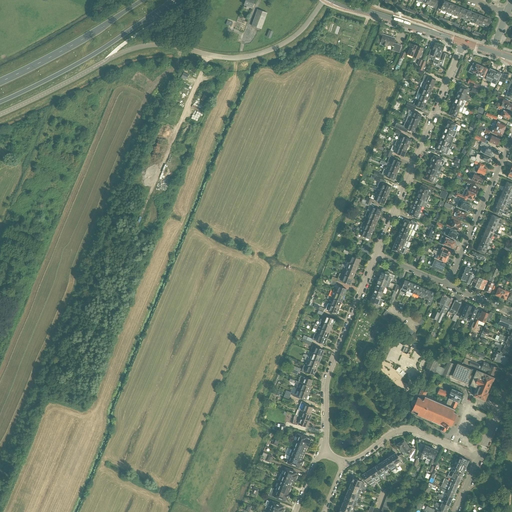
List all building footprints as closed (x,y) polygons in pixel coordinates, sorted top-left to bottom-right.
[(429,0),(428,5),(434,7),(433,9),(436,10),(439,3),(436,1),(436,0),(429,0)] [(437,11),(439,12),(440,10),(446,12),(450,3),(444,1),(443,4),(440,3),(437,11)] [(450,3),(446,12),(452,14),(456,6),(450,3)] [(456,6),(452,14),(458,17),(462,8),(456,6)] [(462,8),(458,17),(464,19),(467,10),(462,8)] [(258,9),(252,26),(261,29),(267,13),(258,9)] [(467,10),(464,19),(469,21),(473,12),(467,10)] [(473,12),(469,21),(475,24),(479,15),(473,12)] [(481,26),(485,17),(479,15),(475,24),(481,26)] [(485,17),(481,26),(487,28),(490,19),(485,17)] [(226,24),(224,30),(226,31),(228,25),(231,26),(233,22),(227,20),(226,24)] [(388,45),(393,47),(392,50),(399,53),(401,45),(393,43),(395,38),(383,34),(380,45),(384,46),(387,47),(388,45)] [(428,57),(432,58),(431,60),(434,61),(435,58),(439,45),(435,43),(433,48),(432,48),(431,50),(430,49),(428,57)] [(414,45),(412,44),(408,54),(413,56),(418,45),(415,44),(414,45)] [(420,46),(418,45),(413,56),(419,59),(423,49),(421,48),(420,46)] [(444,46),(439,45),(435,58),(434,61),(441,64),(444,58),(440,57),(444,46)] [(472,74),(476,76),(475,76),(478,77),(482,67),(476,64),(476,65),(473,63),(472,67),(471,66),(469,70),(473,72),(472,74)] [(487,69),(482,67),(478,77),(483,79),(484,77),(487,69)] [(495,72),(490,69),(486,79),(486,80),(488,81),(489,80),(490,79),(492,80),(495,72)] [(494,80),(498,81),(501,74),(495,72),(492,80),(494,81),(494,80)] [(424,78),(422,81),(433,86),(436,80),(428,77),(429,77),(424,75),(423,78),(424,78)] [(420,87),(431,92),(433,86),(422,81),(420,87)] [(468,88),(461,85),(458,91),(468,95),(470,91),(471,92),(472,91),(478,94),(480,89),(479,89),(473,87),(472,86),(470,89),(468,88)] [(424,89),(421,95),(428,98),(431,92),(420,87),(424,89)] [(458,91),(456,97),(463,100),(467,101),(468,98),(467,97),(468,95),(458,91)] [(415,99),(416,99),(426,104),(428,98),(421,95),(417,93),(415,99)] [(504,100),(505,98),(498,95),(497,98),(503,100),(502,103),(501,107),(504,109),(511,111),(511,104),(509,103),(509,102),(504,100)] [(463,100),(456,97),(454,102),(461,106),(463,100)] [(414,105),(417,106),(416,107),(424,109),(426,104),(416,99),(414,105)] [(454,102),(451,108),(459,112),(461,113),(464,107),(461,106),(454,102)] [(499,106),(497,109),(501,111),(500,112),(502,112),(500,116),(498,115),(497,117),(501,119),(502,117),(508,119),(511,114),(506,112),(507,112),(504,110),(504,109),(501,107),(499,106)] [(449,114),(456,117),(459,112),(451,108),(449,114)] [(407,112),(409,113),(408,116),(411,117),(419,120),(421,115),(413,111),(413,112),(409,110),(407,112)] [(496,120),(497,117),(485,111),(484,114),(486,116),(491,118),(491,117),(495,119),(494,122),(495,123),(494,127),(504,131),(506,125),(500,123),(500,121),(497,120),(496,120)] [(408,116),(405,122),(416,126),(419,120),(411,117),(408,116)] [(448,121),(446,127),(453,130),(457,132),(457,131),(456,131),(458,125),(448,121)] [(416,126),(405,122),(403,126),(396,123),(395,127),(406,132),(407,129),(414,132),(416,126)] [(478,130),(480,131),(480,130),(489,134),(490,130),(479,126),(478,130)] [(446,127),(443,133),(450,136),(454,137),(455,137),(457,132),(453,130),(446,127)] [(492,132),(501,136),(504,131),(494,127),(492,132)] [(399,138),(398,140),(398,141),(409,145),(411,140),(399,135),(401,131),(396,129),(394,133),(399,135),(398,137),(399,138)] [(486,140),(489,142),(497,146),(500,139),(492,136),(489,141),(480,137),(481,135),(479,134),(480,131),(478,130),(474,139),(482,142),(481,142),(485,144),(486,140)] [(443,133),(441,138),(448,141),(452,143),(454,137),(450,136),(443,133)] [(441,138),(439,144),(445,147),(449,149),(452,143),(448,141),(441,138)] [(394,146),(395,146),(406,151),(409,145),(398,141),(398,140),(397,140),(394,146)] [(439,144),(436,150),(447,155),(449,149),(445,147),(439,144)] [(395,146),(393,152),(404,157),(406,151),(395,146)] [(487,151),(485,150),(484,154),(491,157),(494,151),(488,149),(487,151)] [(479,161),(483,162),(483,161),(489,163),(490,160),(490,159),(490,158),(483,155),(482,157),(477,155),(476,157),(471,155),(469,159),(479,163),(479,161)] [(434,156),(431,162),(442,166),(444,160),(434,156)] [(389,160),(387,164),(388,164),(399,169),(402,163),(393,159),(391,158),(389,160)] [(479,163),(469,159),(468,161),(474,163),(478,165),(478,166),(476,165),(475,167),(474,167),(473,170),(476,172),(484,176),(486,170),(483,168),(484,165),(479,163)] [(429,167),(439,172),(442,166),(431,162),(429,167)] [(385,169),(384,169),(397,174),(399,169),(388,164),(385,169)] [(439,172),(429,167),(426,173),(437,178),(439,172)] [(382,172),(382,174),(374,171),(373,174),(383,178),(384,175),(386,176),(394,179),(397,174),(384,169),(382,172)] [(480,174),(470,170),(469,173),(473,175),(471,180),(480,184),(483,177),(479,176),(480,174)] [(424,179),(432,183),(432,182),(435,183),(437,178),(426,173),(424,179)] [(465,190),(468,191),(468,190),(476,194),(478,188),(474,186),(475,183),(461,177),(460,180),(462,180),(462,181),(467,184),(465,189),(465,190)] [(379,185),(378,188),(389,193),(391,187),(381,182),(379,185)] [(450,190),(436,184),(435,187),(449,193),(450,190)] [(376,194),(386,199),(389,193),(378,188),(375,187),(372,186),(371,188),(374,190),(375,189),(377,190),(375,194),(376,194)] [(429,190),(421,186),(418,192),(429,197),(431,193),(432,193),(433,191),(429,189),(429,190)] [(511,196),(511,189),(504,186),(502,192),(511,196)] [(462,188),(459,194),(465,196),(465,197),(473,200),(475,195),(468,191),(465,190),(462,188)] [(429,197),(418,192),(416,198),(428,203),(428,202),(427,202),(429,197)] [(500,197),(511,202),(511,199),(511,197),(511,196),(502,192),(500,196),(500,197)] [(376,194),(373,200),(384,204),(386,199),(376,194)] [(498,202),(505,206),(505,205),(509,207),(511,204),(511,202),(500,197),(498,202)] [(414,203),(422,207),(422,206),(425,208),(426,204),(428,204),(428,203),(416,198),(414,203)] [(374,205),(371,204),(371,202),(366,200),(366,201),(363,199),(362,203),(364,204),(366,205),(368,206),(369,206),(367,211),(379,216),(382,210),(374,207),(374,205)] [(460,208),(469,212),(471,206),(469,205),(470,203),(464,201),(459,199),(456,207),(460,209),(460,208)] [(505,206),(498,202),(495,208),(507,213),(507,212),(503,210),(505,206)] [(411,209),(419,213),(422,207),(414,203),(411,209)] [(507,213),(495,208),(493,213),(501,216),(502,213),(506,215),(507,213)] [(411,209),(409,215),(419,219),(421,213),(419,213),(411,209)] [(456,209),(453,215),(464,220),(467,214),(456,209)] [(365,217),(366,217),(377,222),(379,216),(367,211),(365,217)] [(446,226),(456,230),(457,229),(459,230),(461,226),(462,225),(459,223),(460,220),(452,216),(449,215),(448,217),(451,219),(450,219),(453,220),(450,226),(447,225),(446,226)] [(500,218),(492,215),(490,220),(501,225),(503,222),(499,220),(500,218)] [(377,222),(366,217),(364,223),(374,227),(377,222)] [(413,223),(405,219),(402,225),(411,229),(413,223)] [(499,230),(501,225),(490,220),(488,225),(499,230)] [(374,227),(364,223),(362,222),(360,228),(364,230),(372,233),(374,227)] [(356,230),(359,231),(357,237),(368,242),(372,233),(364,230),(360,228),(352,225),(350,228),(348,227),(347,230),(352,232),(355,233),(356,230)] [(411,229),(402,225),(400,231),(411,235),(413,230),(411,229)] [(499,230),(488,225),(485,230),(499,236),(500,236),(501,234),(498,233),(499,230)] [(447,229),(444,234),(455,239),(458,234),(450,230),(451,230),(448,229),(447,229)] [(499,236),(485,230),(483,235),(491,239),(493,234),(496,235),(495,237),(498,238),(499,236)] [(411,235),(400,231),(397,237),(408,241),(411,235)] [(491,239),(483,235),(481,241),(489,244),(491,239)] [(408,241),(397,237),(395,243),(406,247),(408,241)] [(442,239),(445,240),(443,244),(452,248),(455,242),(449,239),(443,237),(442,239)] [(479,246),(486,249),(489,244),(481,241),(479,246)] [(392,249),(400,253),(401,252),(403,253),(406,247),(395,243),(392,249)] [(433,250),(432,249),(431,250),(448,257),(450,251),(448,250),(449,248),(444,245),(442,248),(441,250),(437,248),(437,250),(434,248),(433,250)] [(476,251),(484,254),(486,249),(479,246),(476,251)] [(430,252),(432,253),(433,252),(435,253),(435,254),(439,256),(437,259),(434,258),(434,260),(435,260),(441,263),(442,261),(445,262),(448,257),(431,250),(430,252)] [(484,256),(480,254),(473,251),(473,253),(472,252),(471,254),(472,254),(472,255),(477,258),(480,260),(480,259),(482,260),(483,259),(484,256)] [(349,262),(357,266),(358,266),(359,263),(358,263),(360,259),(352,256),(349,262)] [(435,260),(432,267),(442,271),(445,265),(441,263),(435,260)] [(348,266),(342,264),(341,266),(355,272),(356,270),(356,269),(357,266),(349,262),(348,266)] [(346,272),(344,275),(352,278),(354,274),(354,275),(355,272),(341,266),(340,268),(343,270),(346,272)] [(470,268),(466,266),(461,280),(464,282),(468,274),(469,271),(470,268)] [(468,274),(464,282),(470,284),(474,273),(475,273),(476,269),(474,268),(472,272),(469,271),(468,274)] [(492,273),(489,280),(485,290),(490,293),(494,284),(491,283),(492,280),(493,280),(494,278),(498,270),(494,268),(492,273)] [(379,278),(387,281),(390,282),(392,279),(394,280),(395,276),(389,274),(389,275),(382,272),(379,278)] [(341,280),(342,281),(350,284),(351,281),(352,281),(353,278),(352,278),(344,275),(339,273),(338,275),(340,276),(340,277),(342,278),(341,280)] [(473,279),(474,279),(471,285),(477,287),(481,279),(480,279),(481,276),(478,275),(477,277),(474,276),(473,279)] [(387,281),(379,278),(377,284),(385,287),(387,281)] [(487,281),(481,279),(477,287),(483,290),(485,284),(486,284),(487,281)] [(401,288),(407,291),(411,283),(405,280),(401,288)] [(407,291),(406,294),(412,296),(413,293),(416,285),(411,283),(407,291)] [(385,287),(377,284),(374,290),(382,293),(385,287)] [(416,285),(413,293),(419,296),(422,288),(416,285)] [(336,292),(343,295),(344,296),(345,293),(346,289),(338,286),(337,289),(334,288),(333,291),(336,292)] [(498,287),(495,295),(500,297),(503,290),(498,287)] [(425,298),(428,290),(422,288),(419,296),(425,298)] [(372,296),(380,299),(382,293),(374,290),(372,296)] [(425,298),(428,300),(427,304),(430,305),(433,298),(432,298),(434,293),(428,290),(425,298)] [(506,300),(509,292),(503,290),(500,297),(506,300)] [(343,295),(336,292),(333,291),(330,297),(342,302),(343,299),(342,299),(343,295)] [(439,304),(440,304),(439,307),(442,308),(447,296),(442,294),(439,303),(439,304)] [(329,300),(332,302),(331,305),(339,308),(340,304),(341,304),(342,302),(330,297),(328,296),(327,298),(329,299),(329,300)] [(370,302),(378,305),(381,306),(383,300),(380,299),(372,296),(370,302)] [(440,313),(438,318),(440,319),(445,308),(448,309),(453,299),(447,296),(442,308),(442,309),(441,309),(440,313)] [(455,299),(450,311),(449,312),(453,314),(454,313),(456,314),(461,303),(458,302),(459,301),(455,299)] [(331,305),(328,303),(325,310),(336,314),(338,310),(338,311),(339,308),(331,305)] [(465,320),(466,320),(472,306),(466,304),(460,318),(465,320)] [(470,319),(473,320),(478,309),(472,306),(466,320),(469,322),(470,319)] [(440,313),(435,311),(432,318),(437,320),(438,318),(440,313)] [(482,311),(481,313),(479,312),(476,319),(479,321),(479,320),(484,322),(488,313),(482,311)] [(321,318),(320,321),(332,325),(333,323),(333,322),(334,319),(326,316),(323,315),(322,319),(321,318)] [(422,318),(417,316),(415,320),(422,326),(424,321),(422,320),(422,318)] [(498,324),(496,323),(496,325),(498,325),(497,327),(501,328),(502,326),(504,327),(503,329),(507,331),(508,329),(511,330),(511,326),(511,324),(511,320),(502,316),(500,319),(498,324)] [(319,325),(315,323),(314,325),(330,332),(331,329),(330,329),(332,325),(320,321),(321,321),(320,325),(319,324),(319,325)] [(316,330),(315,333),(327,338),(328,334),(329,334),(330,332),(314,325),(313,328),(316,330)] [(312,342),(313,339),(324,344),(326,340),(327,338),(315,333),(313,339),(308,337),(306,340),(312,342)] [(511,341),(499,336),(498,341),(502,342),(511,346),(511,341)] [(494,344),(497,345),(511,351),(511,349),(511,346),(502,342),(501,344),(495,342),(494,344)] [(313,353),(321,356),(322,356),(323,354),(322,353),(324,350),(312,345),(311,349),(312,350),(311,352),(313,353)] [(498,350),(502,352),(510,355),(511,351),(497,345),(496,347),(499,348),(498,350)] [(485,355),(474,350),(472,349),(471,352),(472,353),(472,354),(475,355),(483,358),(485,355)] [(319,362),(320,360),(321,356),(313,353),(310,352),(309,356),(308,358),(319,362)] [(492,359),(494,360),(505,365),(508,357),(505,356),(506,354),(501,352),(500,354),(497,353),(495,352),(492,359)] [(318,365),(319,362),(308,358),(305,357),(304,359),(307,360),(305,364),(308,365),(316,368),(317,365),(318,365)] [(480,369),(494,375),(497,368),(484,362),(482,366),(465,358),(463,362),(480,369)] [(423,376),(422,378),(430,381),(434,372),(448,379),(449,378),(455,365),(448,362),(445,369),(437,365),(438,363),(430,359),(424,373),(424,374),(423,375),(423,376)] [(471,385),(476,387),(473,395),(485,401),(488,393),(487,393),(492,380),(493,381),(494,378),(477,370),(474,376),(470,375),(472,369),(457,363),(452,376),(468,383),(470,378),(473,379),(471,385)] [(301,371),(306,371),(313,375),(315,371),(316,371),(317,369),(316,368),(308,365),(307,367),(304,365),(302,369),(292,365),(291,368),(299,372),(299,371),(301,371)] [(300,382),(302,383),(311,387),(312,387),(311,386),(312,384),(311,384),(312,380),(301,375),(298,381),(300,382)] [(310,389),(311,387),(302,383),(300,382),(298,381),(297,381),(296,384),(298,384),(297,388),(309,393),(308,393),(310,389)] [(308,395),(309,393),(297,388),(296,388),(293,396),(304,400),(305,398),(306,399),(307,395),(308,395)] [(437,394),(445,397),(447,392),(439,388),(437,394)] [(411,411),(442,425),(441,429),(441,431),(444,432),(445,431),(448,425),(451,426),(457,413),(454,412),(458,402),(459,403),(460,399),(461,399),(463,394),(460,393),(456,391),(451,389),(449,394),(450,394),(446,404),(426,395),(427,391),(421,389),(416,399),(415,399),(413,399),(412,400),(411,401),(411,402),(411,403),(412,404),(412,405),(413,405),(414,406),(411,411)] [(313,407),(304,404),(302,410),(312,414),(311,414),(312,411),(311,411),(313,407)] [(299,410),(297,416),(309,420),(310,416),(311,417),(312,414),(302,410),(302,411),(299,410)] [(292,424),(299,425),(299,424),(306,427),(308,423),(309,420),(297,416),(295,415),(294,417),(294,418),(292,424)] [(297,437),(296,441),(307,445),(308,445),(311,439),(297,433),(295,436),(297,437)] [(292,446),(291,448),(293,448),(304,453),(307,445),(296,441),(294,440),(291,446),(292,446)] [(399,448),(400,448),(405,457),(413,459),(415,449),(409,447),(404,440),(397,444),(399,448)] [(425,445),(424,448),(422,447),(419,453),(420,453),(418,458),(422,460),(423,457),(426,459),(431,448),(425,445)] [(287,455),(290,456),(301,460),(304,453),(293,448),(292,449),(287,447),(285,452),(288,453),(287,455)] [(426,459),(430,460),(429,462),(432,464),(434,461),(436,456),(435,455),(437,450),(431,448),(426,459)] [(390,457),(395,465),(401,461),(396,453),(390,457)] [(301,460),(290,456),(288,459),(287,459),(286,462),(299,467),(300,464),(301,465),(303,461),(301,460)] [(384,461),(389,468),(392,466),(396,473),(399,471),(395,465),(390,457),(384,461)] [(457,462),(466,466),(469,461),(460,457),(457,462)] [(389,468),(384,461),(379,464),(387,477),(390,476),(386,470),(389,468)] [(457,462),(455,467),(464,471),(466,466),(457,462)] [(381,473),(383,476),(385,478),(387,477),(379,464),(373,468),(378,475),(381,473)] [(451,471),(449,471),(462,477),(464,471),(455,467),(453,466),(451,471)] [(283,467),(283,468),(282,467),(281,469),(285,471),(283,474),(294,479),(296,479),(297,475),(296,474),(297,472),(283,467)] [(380,478),(378,475),(373,468),(368,471),(374,481),(380,478)] [(362,475),(367,483),(368,482),(369,485),(374,482),(374,481),(368,471),(362,475)] [(462,477),(449,471),(448,475),(460,480),(462,477)] [(281,476),(282,477),(280,482),(291,486),(294,479),(283,474),(282,474),(281,476)] [(447,477),(452,479),(451,481),(458,485),(460,480),(448,475),(447,477)] [(351,482),(352,482),(351,484),(365,490),(366,487),(363,486),(361,485),(362,482),(361,482),(362,481),(353,478),(351,482)] [(451,481),(444,478),(442,483),(456,489),(458,485),(451,481)] [(277,487),(276,489),(277,490),(288,494),(291,486),(280,482),(280,484),(277,482),(275,486),(277,487)] [(441,487),(447,489),(447,491),(454,494),(456,489),(442,483),(441,487)] [(350,486),(348,490),(359,495),(361,491),(364,492),(365,490),(351,484),(350,486)] [(288,494),(277,490),(276,489),(274,489),(273,488),(271,492),(270,492),(268,495),(276,499),(277,497),(285,500),(286,498),(288,499),(290,495),(288,494)] [(446,493),(445,494),(453,498),(454,494),(447,491),(442,489),(441,491),(446,493)] [(346,494),(347,494),(346,496),(360,502),(361,500),(358,498),(359,495),(348,490),(346,494)] [(438,494),(437,496),(438,497),(451,502),(453,498),(445,494),(441,493),(441,495),(438,494)] [(345,498),(343,502),(355,507),(356,503),(359,504),(360,502),(346,496),(345,498)] [(438,499),(442,501),(441,503),(449,506),(451,502),(438,497),(438,499)] [(273,502),(270,508),(280,511),(282,511),(284,509),(282,508),(283,506),(273,502)] [(341,506),(342,506),(341,509),(349,511),(356,511),(353,511),(355,507),(343,502),(341,506)]
